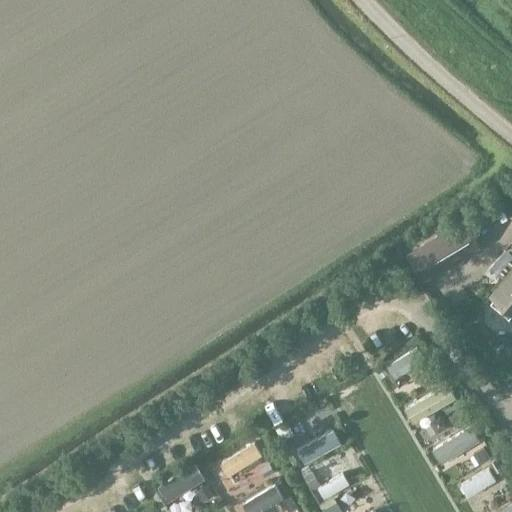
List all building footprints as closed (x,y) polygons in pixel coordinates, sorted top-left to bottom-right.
[(463,217),(405,252),(422,279),(480,244),(463,217)] [(511,314),(511,254),(509,252),(494,270),(502,276),(487,294),(511,314)] [(401,372),(431,354),(421,337),(391,355),(401,372)] [(367,395),(382,390),(368,355),(354,361),(367,395)] [(452,372),(415,396),(424,409),(460,384),(452,372)] [(448,450),(486,426),(479,414),(440,438),(448,450)] [(328,457),(331,467),(346,463),(341,441),(349,439),(344,419),(328,423),(326,417),(303,423),(312,461),(328,457)] [(264,481),(256,468),(267,461),(261,452),(269,447),(261,433),(227,454),(249,491),(264,481)] [(463,477),(472,491),(502,471),(493,457),(463,477)] [(329,492),(356,476),(350,465),(322,481),(329,492)] [(207,466),(175,485),(179,492),(174,494),(184,510),(220,488),(207,466)] [(361,473),(366,487),(375,484),(382,505),(391,501),(379,466),(361,473)] [(248,494),(257,511),(290,492),(281,476),(248,494)] [(511,511),(511,497),(484,511),(511,511)] [(384,511),(380,503),(361,511),(384,511)]
